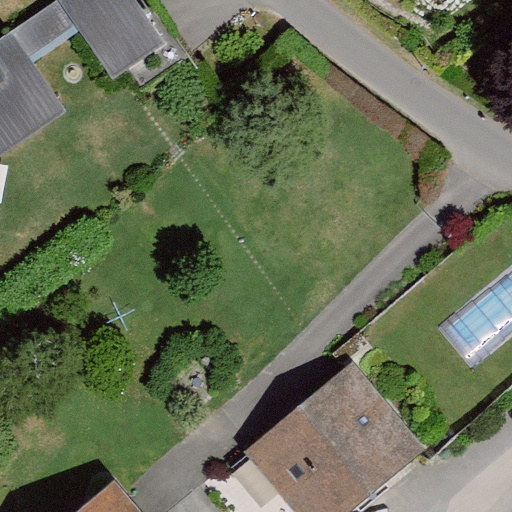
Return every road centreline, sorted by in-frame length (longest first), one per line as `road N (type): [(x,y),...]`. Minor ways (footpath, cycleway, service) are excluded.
road 1 (track): [(164,487),(479,139)]
road 2 (residential): [(511,157),(307,0)]
